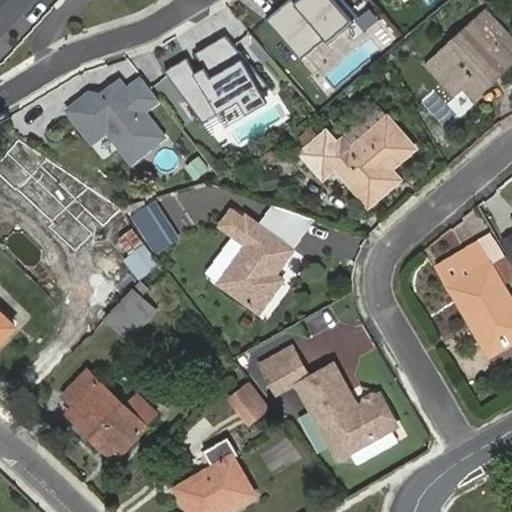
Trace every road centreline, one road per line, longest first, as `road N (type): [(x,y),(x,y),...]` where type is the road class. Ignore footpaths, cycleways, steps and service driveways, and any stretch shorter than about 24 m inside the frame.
road 1 (residential): [(468,455),(385,304),(395,245),(511,151)]
road 2 (residential): [(0,109),(43,79),(147,38),(202,0)]
